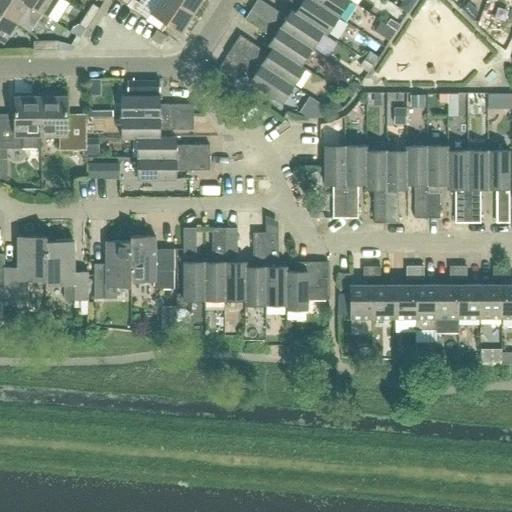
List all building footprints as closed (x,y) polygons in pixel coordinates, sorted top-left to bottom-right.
[(0,0),(0,12),(16,23),(28,4),(22,0),(0,0)] [(22,0),(28,4),(46,16),(56,0),(22,0)] [(193,13),(172,0),(159,0),(150,14),(180,33),(193,13)] [(172,0),(193,13),(201,0),(172,0)] [(312,49),(323,32),(295,13),(296,13),(292,10),(287,17),(260,0),(257,0),(252,9),(312,49)] [(338,17),(312,0),(289,0),(300,7),(296,13),(295,13),(323,32),(327,35),(338,17)] [(312,0),(338,17),(349,0),(312,0)] [(415,0),(400,0),(402,1),(399,7),(407,12),(415,0)] [(93,19),(100,8),(92,3),(85,14),(93,19)] [(301,66),(301,65),(312,49),(252,9),(245,20),(273,38),(269,45),(273,48),(273,47),(301,66)] [(16,23),(0,12),(0,40),(3,42),(16,23)] [(86,29),(93,19),(85,14),(79,24),(86,29)] [(160,44),(166,35),(157,30),(151,38),(160,44)] [(233,46),(294,86),(305,68),(301,65),(301,66),(273,47),(273,48),(269,54),(240,35),(233,46)] [(46,49),(45,41),(33,41),(33,50),(46,49)] [(45,41),(46,49),(58,49),(58,41),(45,41)] [(294,86),(233,46),(226,56),(255,75),(250,82),(282,103),(294,86)] [(370,50),(364,59),(373,65),(378,56),(370,50)] [(368,72),(373,65),(364,59),(359,66),(368,72)] [(127,80),(127,92),(159,92),(159,80),(127,80)] [(40,136),(41,136),(41,96),(15,96),(15,121),(0,121),(0,115),(0,114),(0,148),(41,148),(40,136)] [(67,96),(41,96),(41,136),(59,136),(59,151),(87,150),(87,114),(86,114),(86,120),(67,120),(67,96)] [(122,117),(194,117),(194,104),(160,104),(160,96),(122,96),(122,117)] [(194,117),(122,117),(122,138),(138,138),(138,158),(210,158),(210,145),(176,145),(176,137),(160,137),(160,130),(194,130),(194,117)] [(346,218),(346,146),(325,146),(325,185),(333,185),(333,218),(346,218)] [(367,146),(346,146),(346,218),(358,218),(358,185),(365,185),(366,185),(366,151),(367,151),(367,146)] [(406,146),(406,151),(407,151),(407,184),(415,184),(415,218),(427,218),(427,146),(406,146)] [(440,184),(447,184),(448,184),(447,151),(448,151),(448,146),(427,146),(427,218),(440,218),(440,184)] [(374,223),(386,223),(386,151),(367,151),(366,151),(366,185),(365,185),(365,189),(374,189),(374,223)] [(406,151),(386,151),(386,223),(399,223),(399,189),(407,189),(407,184),(407,151),(406,151)] [(448,151),(447,151),(448,184),(447,184),(447,189),(455,189),(455,223),(468,223),(468,151),(448,151)] [(488,189),(488,151),(468,151),(468,223),(481,223),(481,189),(488,189)] [(509,151),(488,151),(488,189),(497,189),(497,223),(509,223),(509,151)] [(210,158),(138,158),(138,179),(176,179),(176,170),(210,170),(210,158)] [(205,300),(205,262),(197,262),(197,228),(184,228),(184,300),(205,300)] [(213,262),(205,262),(205,300),(205,311),(225,311),(225,300),(225,228),(212,228),(213,262)] [(238,228),(225,228),(225,300),(245,300),(246,300),(246,267),(246,262),(238,262),(238,228)] [(266,305),(266,233),(253,233),(253,267),(246,267),(246,300),(245,300),(245,305),(266,305)] [(278,233),(266,233),(266,305),(286,305),(286,271),(287,271),(287,267),(279,267),(278,233)] [(46,241),(47,241),(47,236),(19,236),(19,267),(5,267),(5,296),(27,295),(27,280),(46,280),(46,241)] [(131,236),(130,241),(131,241),(131,282),(132,282),(154,282),(154,289),(174,289),(174,249),(156,249),(156,236),(131,236)] [(46,280),(46,285),(66,285),(66,300),(88,300),(88,272),(74,272),(74,241),(47,241),(46,241),(46,280)] [(132,287),(132,282),(131,282),(131,241),(130,241),(106,241),(107,273),(96,273),(96,264),(94,264),(94,299),(117,299),(117,287),(132,287)] [(294,271),(287,271),(286,271),(286,305),(286,310),(307,310),(307,299),(327,299),(327,277),(320,277),(320,262),(294,262),(294,271)] [(372,279),(372,266),(363,266),(363,279),(372,279)] [(372,266),(372,279),(381,279),(381,266),(372,266)] [(407,279),(415,279),(415,266),(407,266),(407,279)] [(424,266),(415,266),(415,279),(424,279),(424,266)] [(450,279),(459,279),(459,266),(450,266),(450,279)] [(467,266),(459,266),(459,279),(467,279),(467,266)] [(493,279),(502,279),(502,266),(493,266),(493,279)] [(502,285),(502,318),(511,318),(511,284),(510,285),(510,266),(502,266),(502,279),(502,285)] [(372,318),(372,285),(350,285),(350,318),(372,318)] [(394,285),(372,285),(372,318),(394,318),(394,285)] [(394,285),(394,318),(415,318),(415,285),(394,285)] [(437,285),(415,285),(415,318),(416,318),(416,330),(437,330),(437,285)] [(458,285),(437,285),(437,330),(458,330),(458,318),(458,285)] [(480,285),(458,285),(458,318),(480,318),(480,285)] [(502,318),(502,285),(480,285),(480,318),(502,318)] [(267,339),(268,313),(252,313),(252,338),(267,339)]
